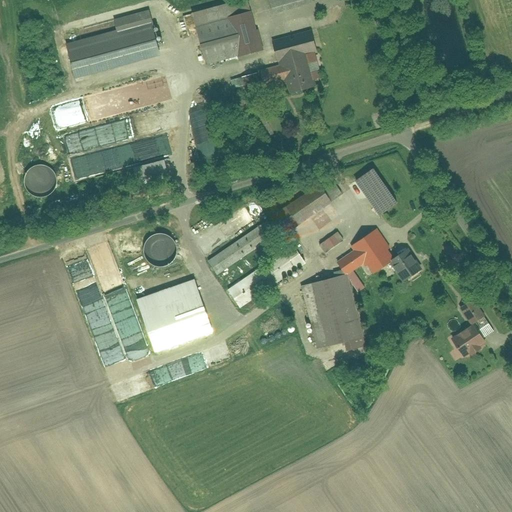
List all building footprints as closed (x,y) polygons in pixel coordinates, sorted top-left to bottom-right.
[(243,0),(190,14),(204,65),(259,50),(245,0),(243,0)] [(267,0),(271,13),(307,4),(305,0),(267,0)] [(62,49),(71,79),(155,54),(142,13),(110,23),(113,33),(62,49)] [(307,91),(305,84),(318,81),(311,53),(314,52),(309,34),(270,43),(275,63),(278,62),(279,67),(257,72),(261,88),(283,83),(286,96),(307,91)] [(126,109),(176,98),(171,76),(122,87),(126,109)] [(127,146),(70,158),(74,178),(131,166),(127,146)] [(159,162),(129,169),(134,187),(164,179),(159,162)] [(374,172),(357,184),(378,214),(395,202),(374,172)] [(280,208),(293,227),(338,197),(325,178),(280,208)] [(33,197),(45,193),(42,186),(31,190),(33,197)] [(264,220),(204,260),(213,274),(274,234),(264,220)] [(139,250),(158,266),(174,246),(155,230),(139,250)] [(316,243),(322,252),(342,239),(336,230),(316,243)] [(387,263),(399,284),(421,270),(408,249),(389,260),(373,235),(352,248),(354,251),(335,263),(342,275),(361,263),(368,275),(387,263)] [(222,292),(234,310),(303,265),(291,247),(222,292)] [(300,286),(313,349),(359,339),(346,276),(300,286)] [(135,298),(152,352),(208,334),(190,280),(135,298)] [(446,341),(456,360),(486,344),(480,333),(487,329),(472,301),(458,309),(469,328),(446,341)] [(241,335),(223,340),(227,358),(246,353),(241,335)]
